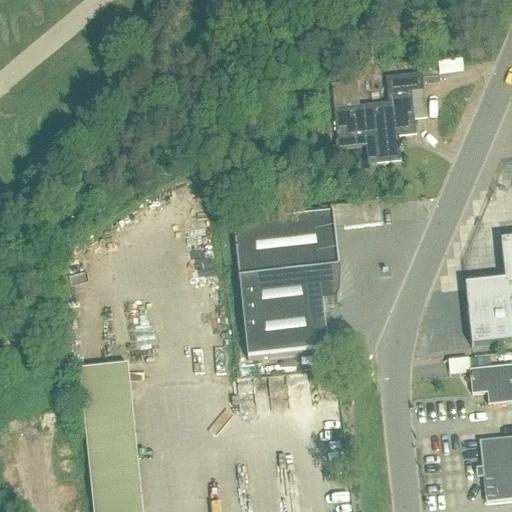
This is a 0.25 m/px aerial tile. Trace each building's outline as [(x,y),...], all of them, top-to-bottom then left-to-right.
[(415,132),(411,96),(423,95),(422,79),(386,82),(387,98),(388,107),(359,110),(356,86),(331,89),(334,113),(337,144),(377,140),(380,167),(400,164),(397,134),(415,132)] [(232,228),(238,284),(247,364),(327,355),(322,307),(335,306),(337,301),(338,295),(339,290),(339,284),(339,278),(338,272),(334,232),(381,227),(379,205),(320,211),(321,218),(232,228)] [(511,244),(501,246),(505,285),(465,290),(471,351),(473,351),(511,346),(511,244)] [(98,511),(148,511),(139,368),(89,372),(98,511)] [(511,371),(469,376),(472,399),(490,397),(492,409),(511,407),(511,371)] [(511,442),(480,446),(486,508),(511,505),(511,442)]
